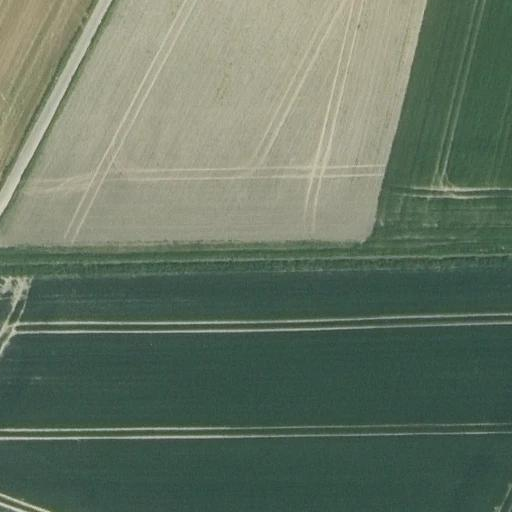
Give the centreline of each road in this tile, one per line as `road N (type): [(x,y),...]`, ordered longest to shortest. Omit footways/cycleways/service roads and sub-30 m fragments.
road 1 (unknown): [(217,0),(0,418)]
road 2 (unclassified): [(0,206),(105,0)]
